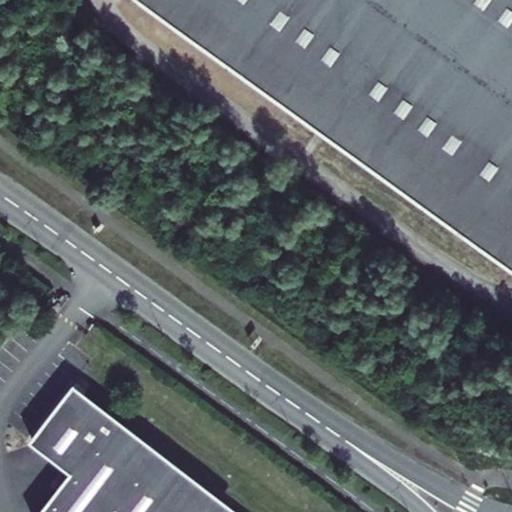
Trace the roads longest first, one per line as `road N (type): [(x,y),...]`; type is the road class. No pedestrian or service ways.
road 1 (unclassified): [(0,194),(333,428)]
road 2 (unclassified): [(486,511),(333,428)]
road 3 (unclassified): [(333,428),(423,511)]
